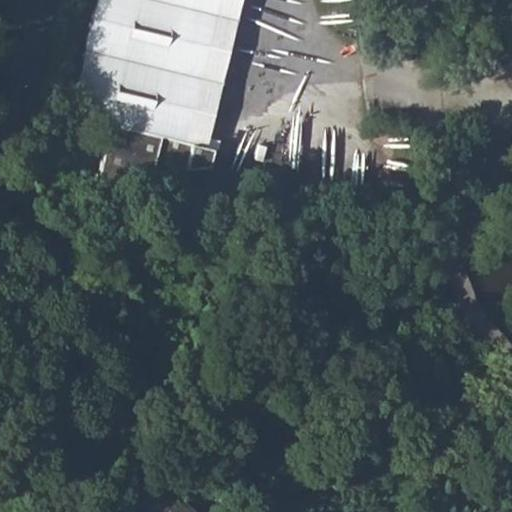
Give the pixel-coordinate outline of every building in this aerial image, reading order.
[(231,0),(88,0),(60,117),(101,127),(87,185),(141,180),(143,174),(199,169),(203,151),(196,149),(198,140),(231,0)] [(196,149),(203,151),(206,141),(198,140),(196,149)] [(93,465),(141,509),(141,508),(165,484),(118,441),(93,465)] [(141,509),(144,511),(194,511),(165,484),(141,508),(141,509)] [(256,511),(277,511),(262,503),(256,511)]
